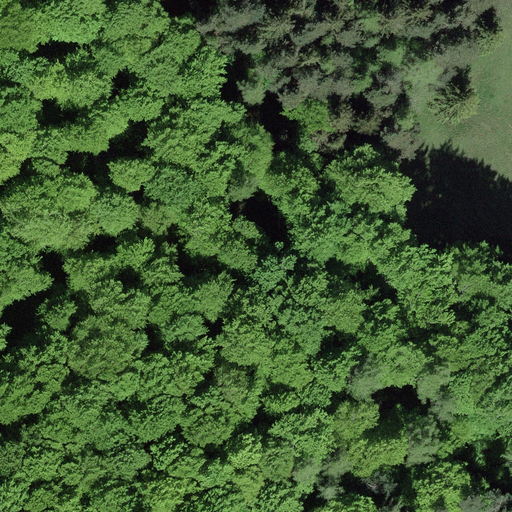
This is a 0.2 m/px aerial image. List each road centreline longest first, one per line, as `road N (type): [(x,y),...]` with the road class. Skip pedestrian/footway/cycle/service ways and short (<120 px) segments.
road 1 (track): [(511,506),(164,255),(26,0)]
road 2 (track): [(511,325),(397,272),(257,188),(204,132),(122,0)]
